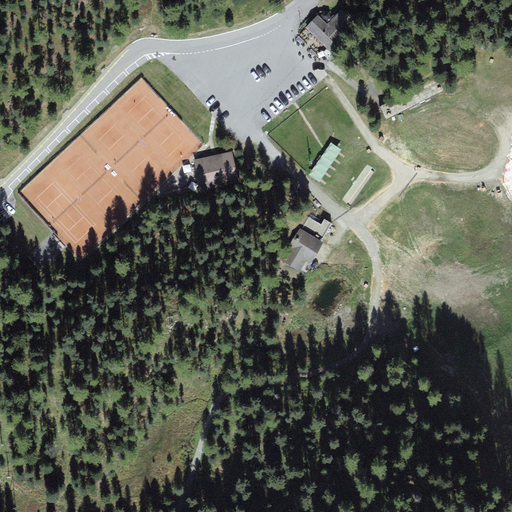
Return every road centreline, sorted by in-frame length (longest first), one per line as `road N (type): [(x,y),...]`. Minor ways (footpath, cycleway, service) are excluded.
road 1 (track): [(173,48),(357,227),(377,264),(372,328),(359,354),(328,370),(226,393),(211,413),(176,511)]
road 2 (unclassified): [(308,0),(228,40),(134,54),(0,194)]
